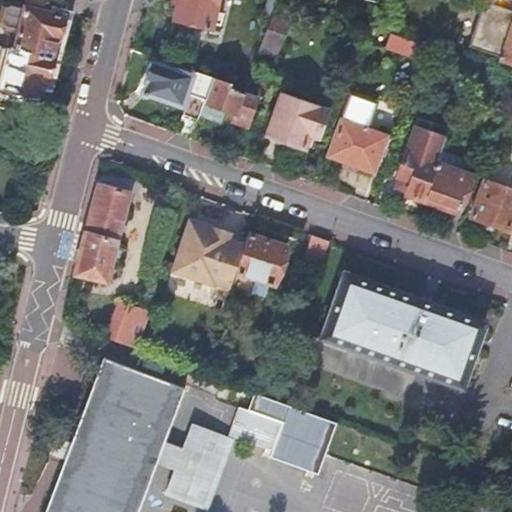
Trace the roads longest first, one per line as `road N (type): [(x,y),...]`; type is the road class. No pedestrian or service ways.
road 1 (residential): [(511,280),(83,129)]
road 2 (residential): [(53,244),(0,464)]
road 3 (residential): [(116,0),(83,129)]
